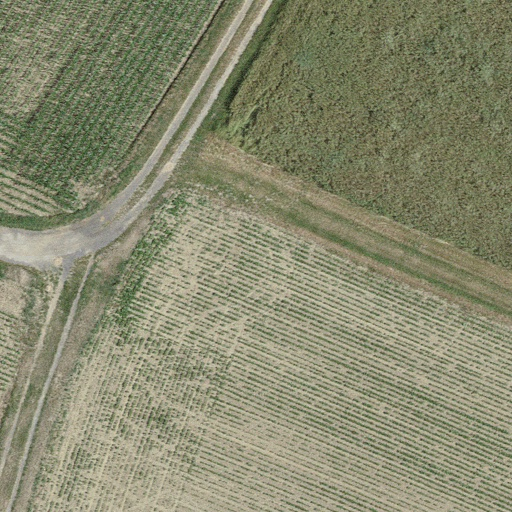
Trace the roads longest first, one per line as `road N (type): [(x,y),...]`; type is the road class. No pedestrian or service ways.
road 1 (track): [(275,0),(113,266),(0,507)]
road 2 (track): [(113,266),(0,223)]
